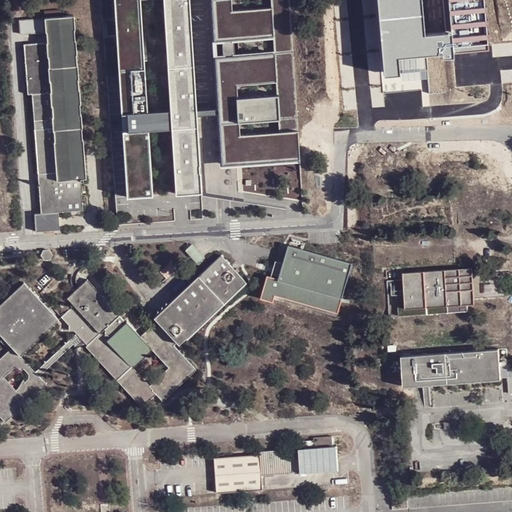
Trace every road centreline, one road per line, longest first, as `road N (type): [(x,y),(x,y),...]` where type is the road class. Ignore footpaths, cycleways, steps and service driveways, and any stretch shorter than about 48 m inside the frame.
road 1 (unclassified): [(0,452),(350,426),(364,444),(371,511)]
road 2 (unclassified): [(367,133),(341,147),(339,210),(321,225),(0,244)]
road 3 (unclassified): [(511,131),(367,133)]
road 4 (unclassified): [(367,133),(355,0)]
